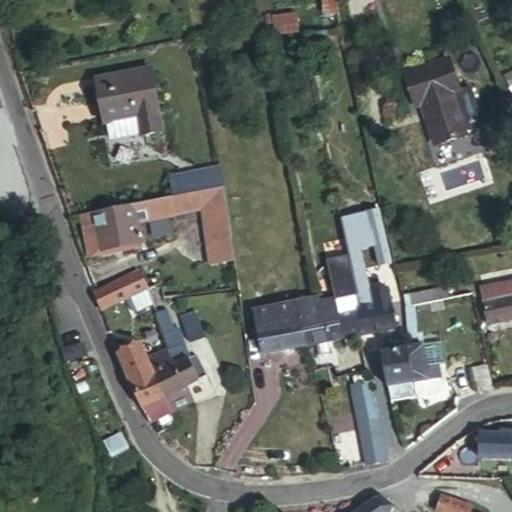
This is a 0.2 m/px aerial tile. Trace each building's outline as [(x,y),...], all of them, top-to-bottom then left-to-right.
[(274,17),(278,32),(300,29),(297,14),(274,17)] [(108,127),(109,127),(142,121),(144,135),(145,138),(166,134),(154,71),(99,80),(108,127)] [(428,116),(434,157),(466,152),(459,111),(467,110),(459,76),(414,83),(420,117),(428,116)] [(142,121),(109,127),(112,142),(144,135),(142,121)] [(224,188),(221,169),(172,179),(175,199),(224,188)] [(136,206),(86,216),(93,249),(104,247),(105,252),(143,244),(139,224),(203,211),(208,244),(232,240),(224,188),(175,199),(136,206)] [(392,264),(379,210),(366,213),(379,267),(392,264)] [(140,273),(99,293),(97,294),(103,311),(147,290),(140,273)] [(511,280),(482,287),(482,290),(511,283),(511,280)] [(511,283),(482,290),(484,303),(511,297),(511,283)] [(448,287),(408,296),(411,306),(451,297),(448,287)] [(361,309),(392,303),(389,290),(358,296),(361,309)] [(342,313),(347,312),(361,309),(358,296),(338,300),(342,313)] [(511,297),(484,303),(489,324),(511,319),(511,297)] [(276,326),(301,321),(297,302),(273,306),(275,315),(276,326)] [(347,312),(352,338),(362,336),(397,328),(392,303),(361,309),(347,312)] [(253,310),(258,330),(261,329),(259,318),(275,315),(273,306),(253,310)] [(322,311),(321,306),(304,310),(306,320),(323,317),(322,311)] [(168,310),(157,315),(164,335),(175,332),(168,310)] [(323,317),(306,320),(301,321),(306,347),(319,345),(352,338),(347,312),(342,313),(329,315),(323,317)] [(184,318),(193,341),(206,336),(198,313),(184,318)] [(259,318),(261,329),(276,326),(275,315),(259,318)] [(258,330),(263,356),(306,347),(301,321),(276,326),(261,329),(258,330)] [(410,346),(410,350),(420,348),(418,337),(416,324),(407,326),(410,346)] [(175,332),(164,335),(170,351),(185,346),(179,331),(175,332)] [(141,345),(120,355),(125,368),(146,359),(141,345)] [(185,346),(170,351),(176,365),(190,359),(185,346)] [(383,354),(388,388),(393,404),(415,401),(416,394),(415,383),(429,381),(427,367),(424,347),(420,348),(410,350),(383,354)] [(170,351),(150,360),(156,374),(176,365),(170,351)] [(176,365),(156,374),(166,396),(178,391),(187,386),(200,381),(198,379),(206,375),(198,357),(191,361),(190,359),(176,365)] [(146,359),(125,368),(132,386),(156,374),(150,360),(147,361),(146,359)] [(427,367),(429,381),(441,379),(439,366),(427,367)] [(470,371),(476,393),(476,394),(490,390),(484,368),(470,371)] [(156,374),(132,386),(143,408),(166,396),(156,374)] [(166,396),(173,411),(195,402),(187,386),(178,391),(166,396)] [(355,395),(359,416),(377,412),(373,391),(355,395)] [(359,416),(368,465),(387,460),(377,412),(359,416)] [(511,436),(479,435),(478,456),(511,458),(511,436)] [(442,497),(437,511),(440,511),(469,511),(471,508),(442,497)] [(391,511),(393,508),(382,499),(376,500),(360,511),(391,511)]
